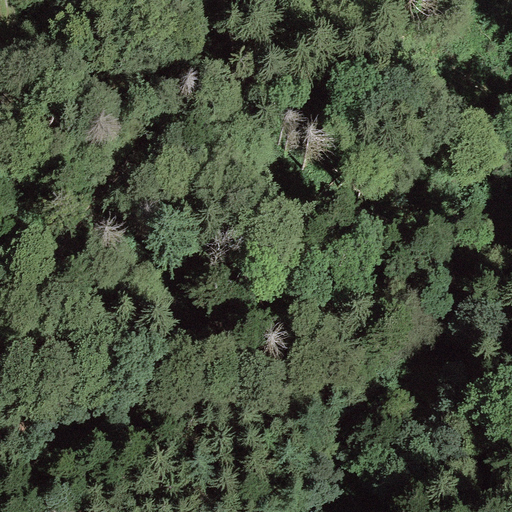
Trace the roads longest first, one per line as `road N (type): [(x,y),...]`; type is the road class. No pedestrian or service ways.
road 1 (track): [(453,0),(483,245),(499,235),(511,198)]
road 2 (track): [(483,245),(450,361)]
